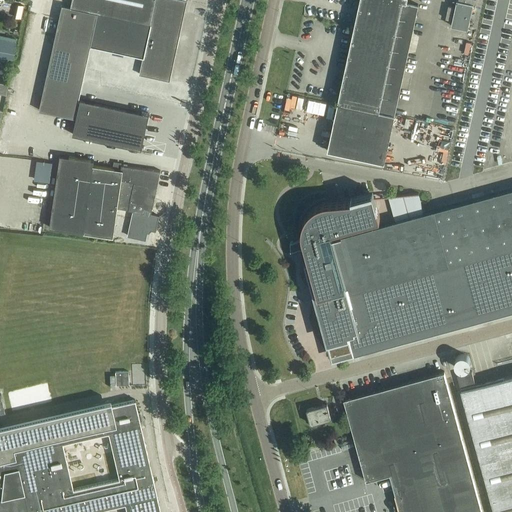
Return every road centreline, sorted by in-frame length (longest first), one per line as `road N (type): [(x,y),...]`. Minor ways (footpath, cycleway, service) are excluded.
road 1 (residential): [(166,438),(164,280),(221,0)]
road 2 (residential): [(254,397),(236,318),(235,192),(276,0)]
road 3 (primary): [(234,511),(202,350),(206,197)]
road 4 (primary): [(206,197),(187,339),(194,462)]
road 5 (residential): [(511,327),(254,397)]
road 6 (primary): [(248,0),(206,197)]
